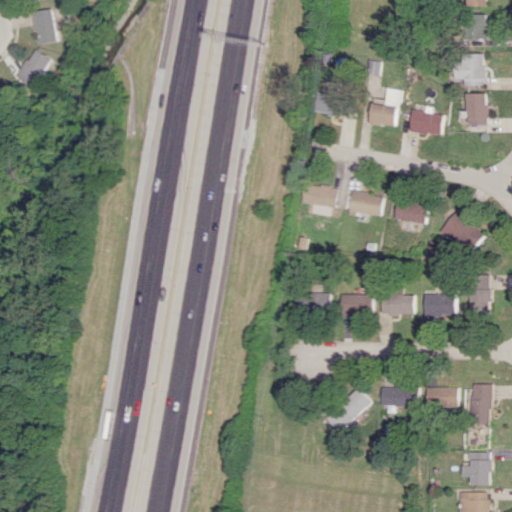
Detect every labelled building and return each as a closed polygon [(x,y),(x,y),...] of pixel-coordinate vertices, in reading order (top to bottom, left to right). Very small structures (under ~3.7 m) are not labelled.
[(36,43),(56,41),(52,8),(32,11),(36,43)] [(490,39),(490,16),(471,16),(471,38),(490,39)] [(32,87),(50,59),(32,48),(15,76),(32,87)] [(466,85),(487,85),(487,53),(459,54),(460,79),(466,79),(466,85)] [(378,103),(402,106),(404,90),(390,88),(389,100),(379,98),(378,103)] [(349,97),(325,91),(320,111),(345,117),(349,97)] [(489,125),(489,93),(469,93),(468,124),(489,125)] [(397,126),(400,107),(375,103),(373,122),(397,126)] [(442,135),(445,115),(435,113),(435,110),(415,106),(411,130),(442,135)] [(337,207),(340,188),(309,183),(306,202),(337,207)] [(382,193),(351,192),(349,213),(380,215),(382,193)] [(393,217),(424,223),(427,204),(397,198),(393,217)] [(438,230),(468,254),(484,234),(455,210),(438,230)] [(489,289),(468,289),(468,314),(489,313),(489,289)] [(331,292),(299,291),(299,312),(330,313),(331,292)] [(372,294),(341,294),(340,316),(372,316),(372,294)] [(413,294),(381,294),(381,314),(412,314),(413,294)] [(454,294),(423,294),(423,315),(454,314),(454,294)] [(418,405),(417,385),(380,386),(381,406),(418,405)] [(489,423),(490,385),(466,385),(465,423),(489,423)] [(456,407),(457,386),(426,386),(425,406),(456,407)] [(371,401),(358,388),(326,418),(339,431),(371,401)] [(488,484),(488,452),(466,452),(465,465),(458,465),(458,476),(468,476),(468,484),(488,484)] [(485,511),(486,491),(457,491),(456,511),(465,511),(485,511)]
